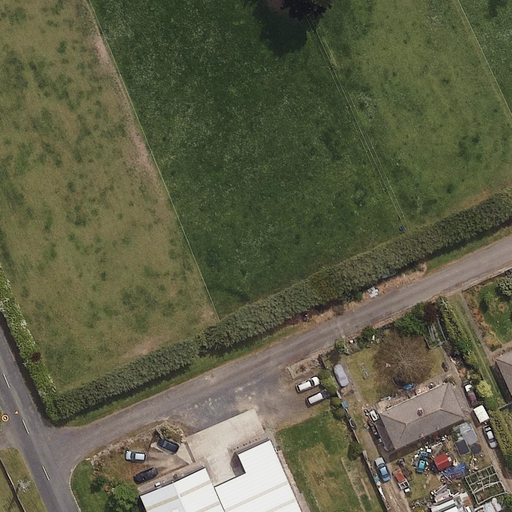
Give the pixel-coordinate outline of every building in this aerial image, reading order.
[(511,344),(493,353),(511,397),(511,344)] [(468,410),(456,382),(448,386),(444,378),(374,410),(381,425),(375,428),(385,448),(468,410)] [(242,511),(212,442),(146,471),(163,511),(242,511)] [(445,446),(428,453),(436,469),(452,462),(445,446)] [(351,486),(361,511),(369,511),(375,510),(353,453),(341,458),(351,486)] [(341,458),(328,463),(339,491),(351,486),(341,458)] [(472,507),(464,488),(428,504),(431,511),(468,511),(473,510),(472,507)] [(473,510),(474,511),(494,511),(502,509),(496,496),(472,507),(473,510)]
